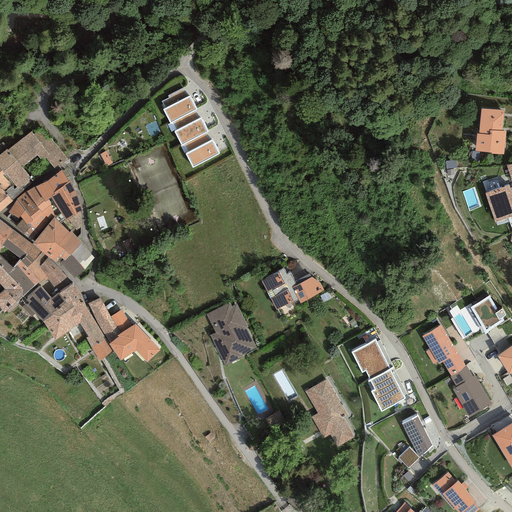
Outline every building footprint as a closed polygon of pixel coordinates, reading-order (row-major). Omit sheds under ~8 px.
[(168,98),(161,102),(164,108),(162,109),(169,124),(173,122),(195,111),(197,110),(190,96),(188,97),(183,88),(167,96),(168,98)] [(476,133),(475,151),(476,151),(491,153),(503,154),(505,131),(502,131),(504,110),(480,108),(478,133),(476,133)] [(199,119),(195,111),(173,122),(177,130),(174,132),(181,146),(184,144),(206,133),(208,132),(200,118),(199,119)] [(31,132),(7,150),(21,167),(38,155),(42,161),(45,158),(53,169),(67,159),(43,128),(33,135),(31,132)] [(210,141),(206,133),(184,144),(188,152),(185,153),(192,168),(219,154),(212,140),(210,141)] [(7,150),(6,149),(0,153),(0,191),(2,194),(5,192),(12,201),(24,190),(20,185),(30,178),(21,167),(7,150)] [(48,181),(35,187),(45,202),(48,200),(53,197),(52,195),(55,194),(53,192),(68,182),(61,170),(48,181)] [(70,181),(68,182),(53,192),(55,194),(52,195),(53,197),(48,200),(51,205),(54,215),(55,216),(54,217),(60,224),(68,219),(80,212),(82,211),(77,197),(70,181)] [(485,194),(495,222),(511,216),(511,187),(510,188),(509,185),(485,194)] [(16,201),(8,213),(10,214),(6,218),(16,226),(15,227),(31,241),(38,232),(54,215),(51,205),(48,200),(45,202),(35,187),(26,192),(17,199),(16,201)] [(0,211),(12,201),(5,192),(2,194),(0,191),(0,211)] [(68,219),(76,230),(82,227),(80,212),(68,219)] [(70,231),(69,232),(60,224),(54,217),(44,228),(32,244),(50,258),(55,262),(59,257),(63,260),(81,243),(70,231)] [(0,219),(0,248),(2,245),(12,229),(0,219)] [(16,232),(12,229),(2,245),(5,248),(21,259),(20,260),(27,268),(41,252),(31,244),(16,232)] [(63,260),(59,264),(74,278),(94,258),(81,243),(63,260)] [(49,258),(41,252),(27,268),(39,282),(44,279),(45,281),(47,279),(54,287),(67,277),(49,258)] [(0,284),(4,289),(0,292),(0,308),(4,313),(15,302),(23,296),(39,282),(27,268),(20,260),(12,268),(0,255),(0,284)] [(311,277),(309,274),(295,282),(290,272),(286,274),(283,268),(277,271),(278,272),(261,281),(276,310),(293,301),(294,302),(298,300),(300,304),(324,291),(319,283),(311,277)] [(81,295),(72,284),(58,294),(65,303),(51,314),(52,315),(42,321),(54,340),(75,327),(70,319),(86,308),(81,295)] [(51,298),(39,285),(25,299),(23,296),(15,302),(32,317),(35,313),(42,321),(52,315),(51,314),(65,303),(58,294),(51,298)] [(470,308),(485,334),(487,333),(503,322),(502,318),(506,315),(502,309),(498,312),(489,296),(470,308)] [(100,298),(88,304),(97,323),(109,343),(118,337),(117,336),(120,334),(110,317),(100,298)] [(230,303),(206,314),(215,333),(210,336),(224,365),(243,356),(242,354),(256,348),(246,328),(247,328),(237,305),(231,307),(230,303)] [(99,362),(113,350),(108,344),(86,308),(70,319),(75,327),(79,324),(88,336),(87,337),(85,338),(99,362)] [(122,310),(110,317),(120,334),(131,326),(122,310)] [(487,333),(495,345),(511,333),(503,322),(487,333)] [(147,362),(160,350),(135,324),(131,326),(120,334),(117,336),(118,337),(109,343),(108,344),(113,350),(120,361),(135,351),(147,362)] [(442,362),(451,377),(466,367),(440,324),(420,336),(428,350),(424,352),(433,365),(437,363),(438,365),(442,362)] [(375,340),(351,352),(362,373),(365,372),(369,380),(390,369),(375,340)] [(510,374),(511,377),(511,346),(497,356),(508,375),(510,374)] [(452,390),(470,417),(492,404),(474,375),(472,376),(467,367),(466,367),(451,377),(450,377),(456,387),(452,390)] [(370,391),(381,411),(405,398),(390,369),(369,380),(374,389),(370,391)] [(326,379),(304,392),(317,414),(311,417),(323,438),(330,435),(336,448),(354,437),(343,419),(347,416),(326,379)] [(416,416),(402,424),(419,458),(432,446),(416,416)] [(511,468),(511,419),(510,416),(491,427),(495,434),(492,436),(511,468)] [(419,458),(408,448),(398,458),(408,468),(419,458)] [(447,473),(432,486),(454,510),(455,509),(457,511),(475,511),(479,510),(474,503),(476,502),(465,490),(468,488),(463,482),(461,485),(457,481),(456,482),(447,473)] [(413,511),(410,508),(411,508),(404,502),(395,511),(413,511)]
